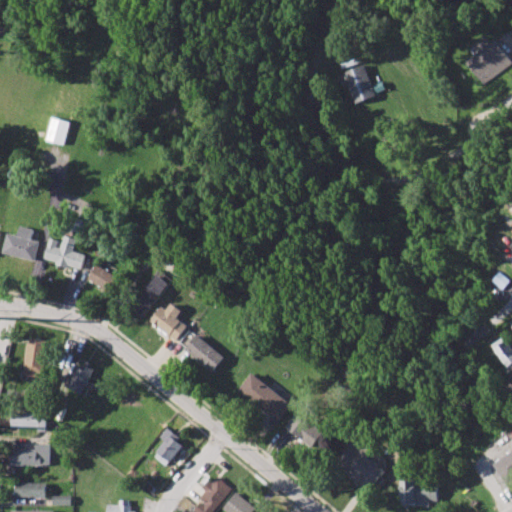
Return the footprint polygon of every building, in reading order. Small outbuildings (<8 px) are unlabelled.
[(483,83),(511,67),(511,63),(500,41),(469,58),(483,83)] [(380,96),(368,64),(346,72),(358,104),(380,96)] [(72,122),(54,117),(48,140),(66,145),(72,122)] [(5,253),(37,262),(43,241),(35,239),(37,229),(23,226),(20,236),(10,233),(5,253)] [(52,238),(47,261),(85,269),(88,254),(76,252),(79,239),(65,236),(64,241),(52,238)] [(91,282),(114,291),(120,274),(97,266),(91,282)] [(497,280),(508,290),(511,285),(511,277),(504,272),(497,280)] [(171,283),(160,274),(134,308),(145,316),(171,283)] [(184,310),(169,300),(154,323),(179,340),(189,325),(179,318),(184,310)] [(185,351),(213,374),(227,357),(199,334),(185,351)] [(494,346),(510,368),(511,366),(511,345),(506,337),(494,346)] [(45,379),(51,341),(31,338),(25,376),(45,379)] [(95,369),(76,363),(69,388),(88,394),(95,369)] [(294,404),(253,373),(241,389),(281,421),(294,404)] [(48,429),(48,413),(12,412),(12,428),(48,429)] [(326,432),(299,413),(287,429),(315,448),(326,432)] [(154,455),(167,466),(187,444),(168,428),(161,437),(166,441),(154,455)] [(360,482),(365,477),(375,486),(388,471),(368,454),(374,447),(359,436),(337,462),(360,482)] [(12,465),(51,466),(51,444),(36,444),(36,449),(12,449),(12,465)] [(508,483),(511,480),(511,452),(495,465),(508,483)] [(192,511),(215,511),(234,488),(217,475),(205,490),(208,492),(192,511)] [(439,504),(439,485),(420,485),(420,480),(402,481),(402,505),(439,504)] [(47,483),(17,483),(17,497),(47,497),(47,483)] [(229,511),(253,511),(257,508),(239,492),(225,508),(229,511)] [(108,504),(107,511),(133,511),(134,511),(130,511),(130,500),(119,500),(119,505),(108,504)]
